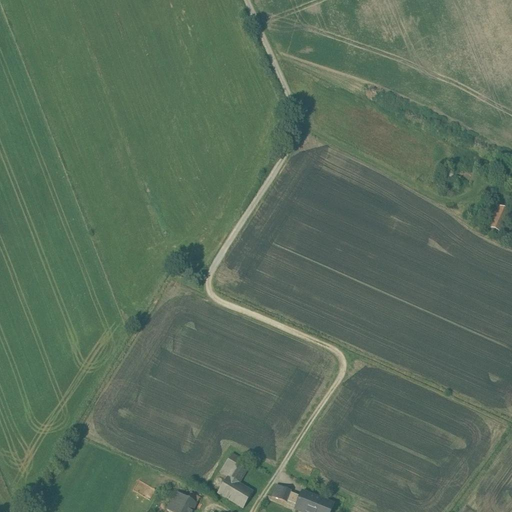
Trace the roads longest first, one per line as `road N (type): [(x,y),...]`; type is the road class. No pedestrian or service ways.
road 1 (track): [(253,511),(341,374),(342,357),(332,345),(218,299),(208,287),(299,123),(247,0)]
road 2 (track): [(299,123),(434,195),(468,196)]
